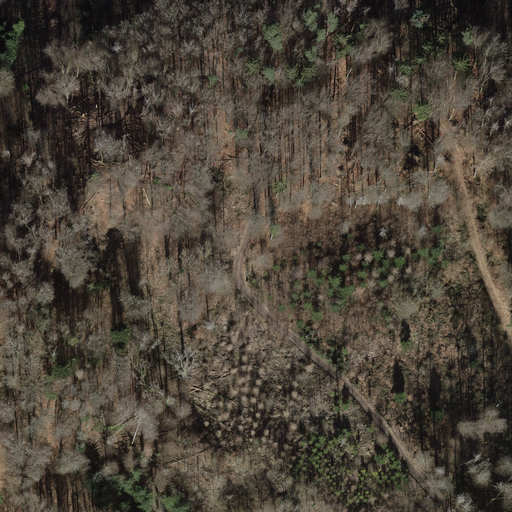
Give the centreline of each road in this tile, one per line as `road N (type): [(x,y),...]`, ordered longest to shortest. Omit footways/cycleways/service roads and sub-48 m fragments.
road 1 (track): [(0,81),(117,39),(162,35),(194,45),(250,115),(258,200),(243,279),(260,305),(380,416),(452,511)]
road 2 (track): [(511,338),(477,247),(456,151),(373,0)]
